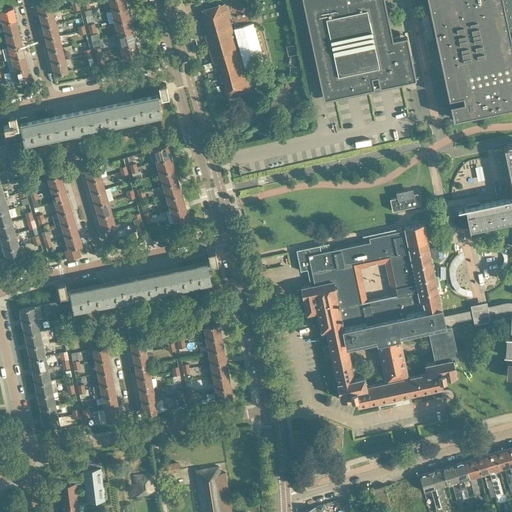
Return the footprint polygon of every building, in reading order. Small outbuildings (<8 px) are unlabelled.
[(47,0),(37,3),(40,15),(53,11),(57,10),(54,0),(47,0)] [(124,0),(108,0),(111,10),(127,6),(124,0)] [(393,38),(384,0),(302,0),(323,97),(402,81),(414,78),(414,79),(418,78),(417,76),(415,76),(407,34),(393,38)] [(511,0),(428,0),(447,90),(448,96),(449,96),(449,97),(451,96),(463,94),(464,96),(464,100),(452,102),(450,103),(450,104),(451,110),(452,111),(453,117),(453,118),(455,117),(465,115),(511,105),(511,0)] [(217,61),(227,96),(228,97),(249,90),(239,57),(241,56),(241,55),(239,55),(238,54),(235,51),(230,36),(231,30),(224,3),(202,10),(209,33),(205,34),(213,62),(217,61)] [(127,6),(111,10),(115,22),(130,19),(127,6)] [(0,10),(0,12),(3,22),(16,19),(13,7),(0,10)] [(43,27),(56,23),(53,11),(40,15),(43,27)] [(19,31),(16,19),(3,22),(6,34),(19,31)] [(130,19),(115,22),(118,35),(133,31),(130,19)] [(254,22),(234,28),(244,67),(256,64),(255,59),(263,57),(254,22)] [(46,39),(59,35),(56,23),(43,27),(46,39)] [(19,31),(6,34),(9,47),(22,43),(19,31)] [(133,31),(118,35),(121,47),(136,43),(133,31)] [(49,51),(62,47),(59,35),(46,39),(49,51)] [(9,47),(3,48),(6,60),(7,60),(25,55),(22,43),(9,47)] [(136,43),(121,47),(124,59),(139,56),(136,43)] [(52,63),(65,59),(62,47),(49,51),(52,63)] [(25,55),(7,60),(10,72),(15,70),(15,71),(28,67),(25,55)] [(55,75),(68,71),(65,59),(52,63),(55,75)] [(10,72),(9,72),(12,84),(18,83),(31,79),(28,67),(15,71),(15,70),(10,72)] [(8,116),(9,117),(10,124),(4,126),(5,130),(22,127),(25,141),(24,141),(24,142),(162,113),(160,106),(163,106),(162,97),(169,96),(166,83),(165,83),(166,84),(159,85),(158,85),(160,93),(28,121),(27,116),(17,118),(16,115),(15,115),(16,115),(9,117),(9,116),(8,116)] [(152,149),(156,161),(171,157),(167,144),(152,149)] [(511,145),(503,147),(511,188),(511,196),(464,207),(464,208),(465,208),(469,229),(511,220),(511,145)] [(174,169),(171,157),(156,161),(160,173),(174,169)] [(88,181),(101,177),(98,165),(95,166),(84,169),(88,181)] [(137,167),(130,169),(134,181),(142,178),(140,170),(138,171),(137,167)] [(174,169),(160,173),(163,185),(178,181),(174,169)] [(48,178),(51,190),(64,186),(61,174),(48,178)] [(91,193),(105,189),(101,177),(88,181),(91,193)] [(182,193),(178,181),(163,185),(167,198),(182,193)] [(3,191),(1,185),(0,185),(0,198),(5,197),(9,196),(8,189),(3,191)] [(64,186),(51,190),(55,202),(68,198),(64,186)] [(95,205),(108,201),(105,189),(91,193),(95,205)] [(182,193),(167,198),(170,210),(185,206),(182,193)] [(417,193),(390,198),(392,210),(420,204),(417,193)] [(0,211),(8,209),(5,197),(0,198),(0,211)] [(68,198),(55,202),(58,213),(71,210),(68,198)] [(98,217),(112,213),(108,201),(95,205),(98,217)] [(189,217),(185,206),(170,210),(174,222),(189,217)] [(0,224),(12,221),(8,209),(0,211),(0,224)] [(71,210),(58,213),(62,225),(75,222),(71,210)] [(102,229),(115,225),(112,213),(98,217),(102,229)] [(32,215),(26,217),(27,221),(29,229),(36,227),(32,215)] [(142,221),(141,217),(135,219),(133,219),(137,231),(144,229),(142,221)] [(0,236),(0,238),(15,233),(12,221),(0,224),(0,236)] [(75,222),(62,225),(65,237),(78,233),(75,222)] [(115,225),(102,229),(105,240),(119,236),(117,231),(124,228),(123,223),(115,225)] [(457,357),(451,325),(446,326),(443,315),(424,223),(404,227),(405,229),(369,237),(370,242),(321,252),(320,245),(329,243),(329,242),(296,249),(301,271),(301,270),(311,268),(314,284),(301,287),(307,314),(317,311),(322,334),(327,333),(329,345),(324,346),(324,347),(323,347),(325,358),(327,358),(327,359),(332,358),(341,398),(351,396),(351,398),(351,399),(355,401),(357,400),(358,405),(395,398),(395,399),(401,398),(406,396),(407,395),(442,387),(441,382),(443,382),(444,382),(446,378),(445,376),(456,374),(452,358),(457,357)] [(4,250),(19,245),(15,233),(0,238),(4,250)] [(67,260),(81,256),(78,246),(82,245),(78,233),(65,237),(69,249),(64,250),(67,260)] [(8,262),(23,258),(19,245),(4,250),(8,262)] [(117,300),(125,298),(132,296),(133,296),(140,295),(211,280),(210,273),(212,272),(211,264),(218,263),(215,250),(215,251),(208,252),(209,260),(67,290),(65,282),(58,284),(58,283),(61,299),(68,297),(69,303),(72,302),(74,308),(73,308),(73,309),(117,300)] [(511,301),(508,301),(443,315),(446,326),(451,325),(456,321),(475,317),(476,321),(488,319),(487,314),(511,309),(511,301)] [(56,302),(43,304),(44,311),(51,310),(57,308),(56,302)] [(22,322),(37,318),(35,306),(20,309),(22,322)] [(58,314),(52,315),(55,328),(61,326),(59,316),(58,314)] [(25,334),(40,331),(37,318),(22,322),(25,334)] [(203,326),(199,327),(201,339),(203,339),(221,336),(219,323),(203,326)] [(27,346),(43,343),(40,331),(25,334),(27,346)] [(224,348),(221,336),(206,339),(203,339),(204,345),(207,345),(208,351),(224,348)] [(130,341),(133,354),(146,351),(144,339),(142,339),(130,341)] [(30,359),(45,356),(43,343),(27,346),(30,359)] [(107,346),(93,348),(95,361),(109,358),(107,346)] [(226,361),(224,348),(208,351),(210,364),(226,361)] [(135,366),(149,363),(146,351),(133,354),(135,366)] [(33,371),(48,368),(45,356),(30,359),(33,371)] [(109,358),(95,361),(98,373),(111,370),(109,358)] [(228,373),(226,361),(210,364),(213,376),(228,373)] [(135,366),(137,378),(151,376),(149,363),(135,366)] [(35,384),(50,380),(48,368),(33,371),(35,384)] [(113,382),(111,370),(98,373),(100,385),(113,382)] [(174,376),(173,376),(174,384),(181,383),(180,375),(179,370),(173,372),(174,376)] [(231,386),(228,373),(213,376),(215,388),(231,386)] [(139,390),(153,388),(151,376),(137,378),(139,390)] [(38,396),(53,393),(50,380),(35,384),(38,396)] [(116,395),(113,382),(100,385),(93,386),(94,393),(101,391),(102,397),(116,395)] [(233,398),(231,386),(215,388),(218,401),(233,398)] [(153,388),(139,390),(142,403),(155,400),(162,399),(160,387),(153,388)] [(40,408),(56,405),(53,393),(38,396),(40,408)] [(116,395),(102,397),(104,409),(118,407),(116,395)] [(178,400),(176,401),(177,408),(186,407),(184,395),(178,396),(178,400)] [(144,415),(158,412),(155,400),(142,403),(144,415)] [(43,421),(58,417),(56,405),(40,408),(43,421)] [(104,409),(97,411),(100,423),(120,419),(118,407),(104,409)] [(58,417),(43,421),(44,425),(46,433),(61,430),(58,417)] [(497,459),(500,468),(504,467),(510,491),(511,490),(511,476),(505,449),(493,452),(495,459),(497,459)] [(493,452),(484,455),(496,496),(501,494),(494,470),(500,468),(497,459),(495,459),(493,452)] [(474,458),(479,474),(484,473),(491,497),(496,496),(484,455),(474,458)] [(474,458),(465,461),(470,477),(476,501),(481,499),(475,475),(479,474),(474,458)] [(465,461),(454,464),(463,498),(468,497),(464,479),(470,477),(465,461)] [(165,475),(180,473),(180,469),(179,463),(163,465),(164,471),(165,475)] [(454,464),(442,468),(446,484),(452,482),(457,500),(463,498),(454,464)] [(219,466),(196,470),(202,511),(231,511),(225,472),(220,473),(219,466)] [(103,489),(101,467),(83,470),(84,479),(63,482),(64,485),(60,485),(63,511),(79,511),(76,483),(84,482),(87,501),(105,499),(103,489)] [(442,468),(431,471),(440,505),(446,503),(441,485),(446,484),(442,468)] [(431,471),(419,474),(424,490),(429,489),(436,511),(437,511),(442,511),(440,505),(431,471)] [(133,475),(135,484),(136,496),(157,494),(154,472),(133,475)] [(412,478),(402,481),(408,501),(418,498),(412,477),(411,477),(412,478)] [(391,483),(390,483),(397,504),(408,501),(402,481),(392,484),(391,483)] [(390,502),(385,485),(373,488),(378,505),(390,502)] [(301,511),(300,511),(322,511),(322,510),(325,509),(323,503),(315,506),(301,511)]
